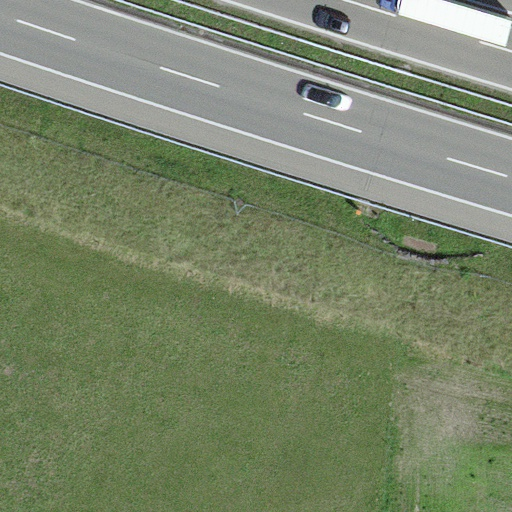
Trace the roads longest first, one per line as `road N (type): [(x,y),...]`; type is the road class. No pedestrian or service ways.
road 1 (motorway): [(0,17),(511,180)]
road 2 (motorway): [(511,49),(349,0)]
